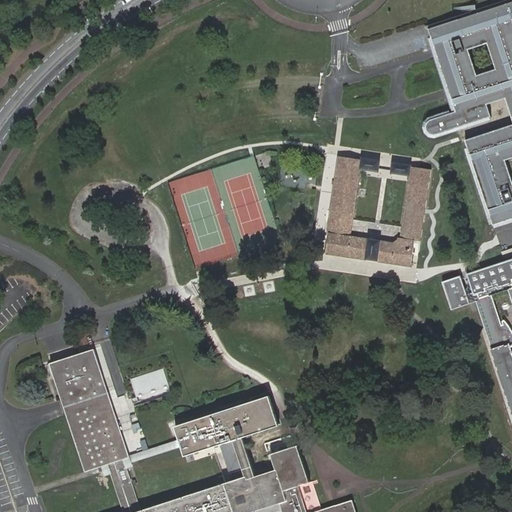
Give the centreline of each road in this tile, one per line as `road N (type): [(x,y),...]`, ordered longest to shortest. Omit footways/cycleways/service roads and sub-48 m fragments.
road 1 (secondary): [(0,136),(70,57),(155,0)]
road 2 (secondary): [(131,0),(62,50),(0,119)]
